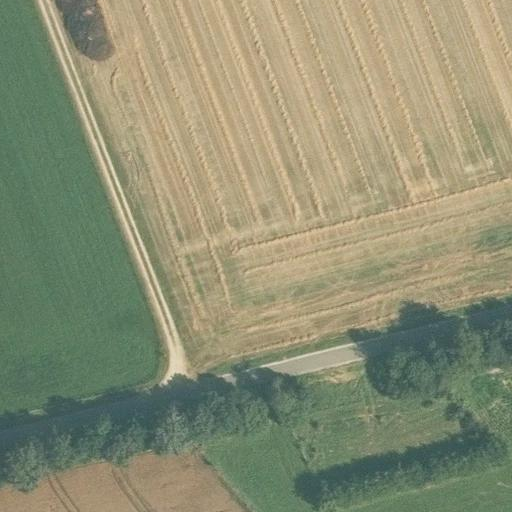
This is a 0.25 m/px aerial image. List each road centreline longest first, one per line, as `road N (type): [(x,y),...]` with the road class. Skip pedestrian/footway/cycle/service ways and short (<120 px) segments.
road 1 (unclassified): [(0,441),(511,314)]
road 2 (track): [(190,395),(39,0)]
